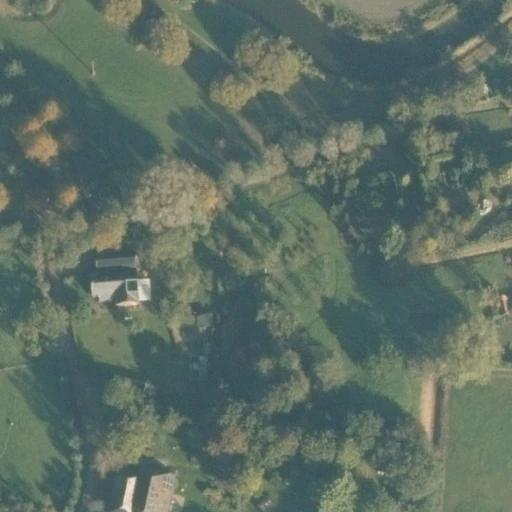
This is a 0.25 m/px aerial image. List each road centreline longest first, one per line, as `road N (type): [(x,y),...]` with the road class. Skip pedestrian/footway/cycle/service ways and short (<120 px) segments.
road 1 (residential): [(56,220),(126,206),(409,100),(511,34)]
road 2 (residential): [(85,511),(90,438),(53,265),(56,220)]
